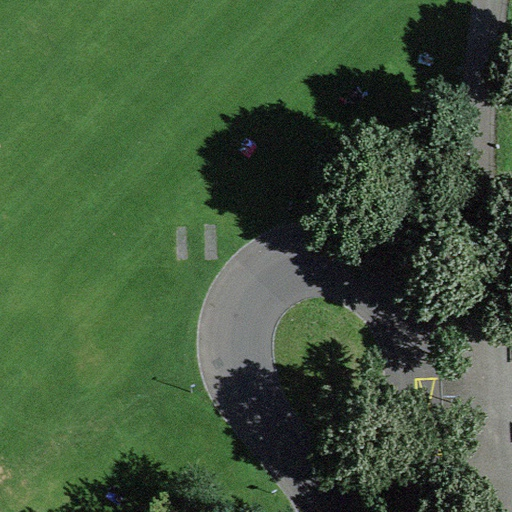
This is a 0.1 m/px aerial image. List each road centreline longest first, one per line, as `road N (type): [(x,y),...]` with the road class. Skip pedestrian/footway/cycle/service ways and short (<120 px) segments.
road 1 (residential): [(407,331),(399,308),(365,272),(316,256),(273,266),(240,304),(234,359),(245,388),(329,511)]
road 2 (residential): [(417,511),(407,331)]
